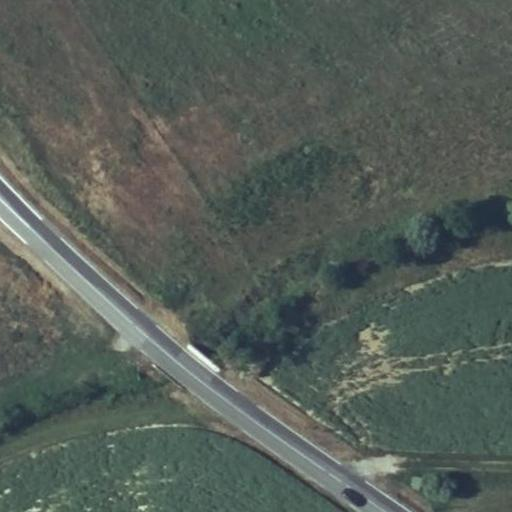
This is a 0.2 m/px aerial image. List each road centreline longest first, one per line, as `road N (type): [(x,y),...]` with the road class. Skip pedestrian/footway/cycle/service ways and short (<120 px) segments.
road 1 (secondary): [(0,196),(213,398),(381,511)]
road 2 (track): [(327,474),(511,463)]
